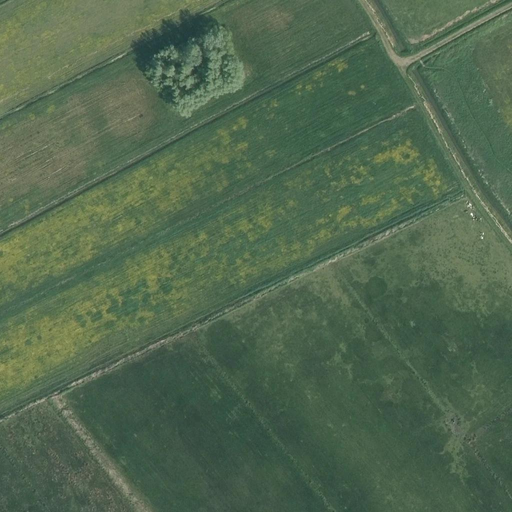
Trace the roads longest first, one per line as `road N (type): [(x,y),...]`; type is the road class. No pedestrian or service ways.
road 1 (track): [(406,61),(417,98),(511,248)]
road 2 (track): [(511,4),(406,61)]
